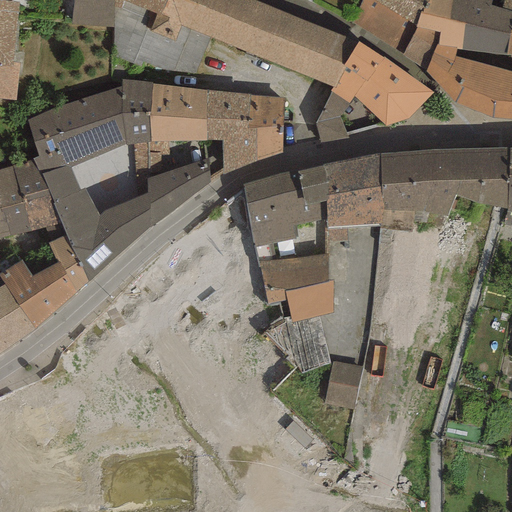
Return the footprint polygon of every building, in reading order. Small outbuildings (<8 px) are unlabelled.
[(0,0),(0,100),(14,102),(18,63),(12,63),(18,2),(0,0)] [(73,0),(71,25),(112,28),(113,6),(112,0),(73,0)] [(164,0),(112,0),(113,6),(119,9),(122,1),(156,14),(158,15),(164,0)] [(357,42),(254,0),(164,0),(158,15),(156,14),(149,31),(174,42),(179,26),(332,88),(357,42)] [(401,55),(415,28),(372,0),(361,0),(350,23),(401,55)] [(372,0),(415,28),(419,11),(422,11),(427,0),(372,0)] [(491,0),(427,0),(422,11),(419,11),(415,28),(439,32),(436,44),(455,46),(454,49),(506,56),(511,15),(511,14),(511,11),(490,6),(491,0)] [(439,32),(415,28),(401,55),(425,71),(436,44),(439,32)] [(332,88),(330,91),(349,103),(354,96),(386,127),(407,119),(432,93),(384,57),(382,59),(357,42),(332,88)] [(473,110),(484,65),(454,56),(454,49),(455,46),(436,44),(425,71),(454,103),(473,110)] [(511,72),(484,65),(473,110),(492,118),(511,119),(511,72)] [(206,141),(205,91),(121,79),(122,87),(125,145),(133,144),(151,141),(168,141),(206,141)] [(125,145),(122,87),(27,121),(38,157),(32,159),(52,201),(79,190),(70,167),(125,145)] [(249,95),(205,91),(206,141),(221,140),(222,175),(253,163),(255,129),(247,128),(249,95)] [(339,116),(349,103),(330,91),(314,123),(320,143),(348,138),(339,116)] [(284,98),(249,95),(247,128),(255,129),(253,163),(281,154),(284,98)] [(168,155),(168,141),(151,141),(133,144),(136,181),(146,178),(160,173),(160,155),(168,155)] [(497,148),(379,154),(380,226),(380,229),(411,232),(412,214),(446,217),(454,195),(497,208),(506,208),(507,149),(497,148)] [(379,154),(322,164),(328,199),(325,201),(326,219),(325,243),(347,241),(345,228),(380,226),(379,154)] [(52,201),(32,159),(11,167),(31,232),(61,222),(52,201)] [(160,173),(146,178),(148,193),(151,224),(209,182),(207,160),(160,173)] [(322,164),(241,185),(253,248),(297,238),(295,225),(326,219),(325,201),(328,199),(322,164)] [(0,205),(10,238),(31,232),(11,167),(0,169),(0,205)] [(79,190),(52,201),(61,222),(66,234),(86,282),(151,224),(148,193),(100,216),(85,188),(79,190)] [(0,240),(10,238),(0,205),(0,240)] [(66,234),(47,243),(59,260),(76,293),(86,282),(66,234)] [(327,255),(257,264),(265,299),(286,300),(290,317),(291,321),(318,315),(332,313),(332,282),(326,283),(327,255)] [(21,259),(0,272),(0,279),(4,286),(34,329),(76,293),(59,260),(31,278),(21,259)] [(0,288),(0,353),(34,329),(4,286),(0,288)] [(290,317),(289,317),(283,318),(263,333),(294,368),(296,367),(300,373),(329,364),(318,315),(291,321),(290,317)] [(361,368),(331,361),(322,403),(352,409),(361,368)] [(10,392),(0,396),(0,467),(33,450),(10,392)]
